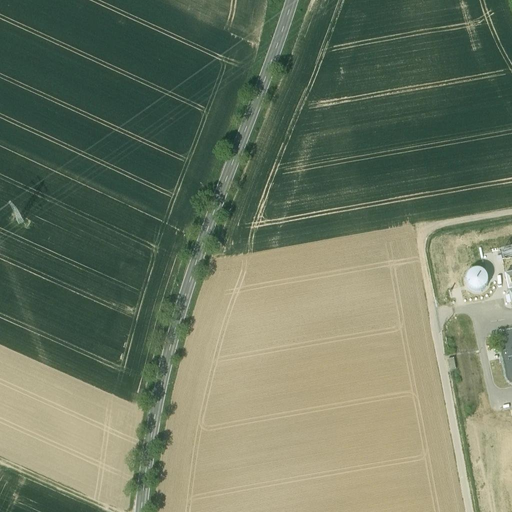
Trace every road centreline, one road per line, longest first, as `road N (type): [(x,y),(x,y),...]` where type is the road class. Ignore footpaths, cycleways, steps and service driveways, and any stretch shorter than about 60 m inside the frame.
road 1 (secondary): [(140,511),(168,351),(291,0)]
road 2 (track): [(511,211),(429,229),(420,250),(471,511)]
road 3 (track): [(116,511),(0,458)]
